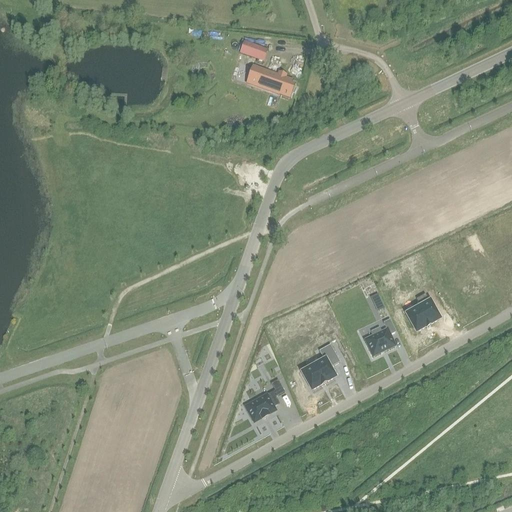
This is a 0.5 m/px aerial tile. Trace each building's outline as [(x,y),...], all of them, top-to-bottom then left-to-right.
[(263,62),(265,57),(267,50),(244,42),(240,54),(263,62)] [(252,68),(247,83),(259,88),(279,95),(280,94),(290,97),(294,87),(290,86),(291,82),(265,72),(252,68)] [(511,139),(494,148),(502,164),(511,158),(511,139)] [(464,308),(495,291),(483,270),(453,288),(464,308)] [(378,295),(371,299),(374,306),(381,302),(378,295)] [(421,308),(407,316),(417,333),(426,328),(426,330),(431,327),(430,326),(439,321),(425,295),(417,300),(421,308)] [(391,338),(396,335),(391,323),(384,327),(388,333),(382,336),(380,332),(372,335),(374,340),(366,344),(373,359),(395,348),(391,338)] [(325,362),(303,374),(312,392),(335,379),(329,369),(340,364),(331,346),(320,352),(325,362)] [(285,393),(282,388),(275,392),(278,397),(285,393)] [(273,408),(267,396),(245,408),(254,424),(261,420),(262,421),(269,417),(268,416),(275,412),(273,408)]
